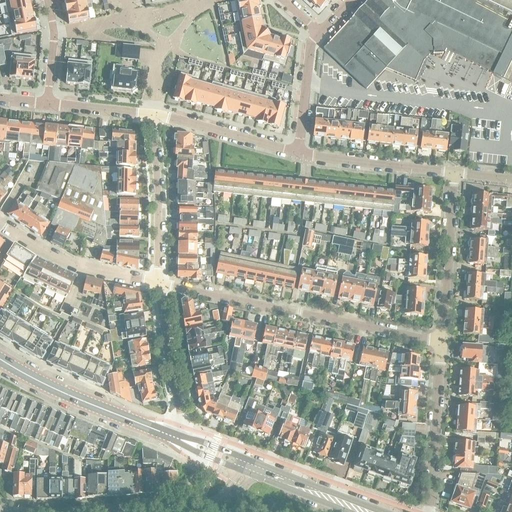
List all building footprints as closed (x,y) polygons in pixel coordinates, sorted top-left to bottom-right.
[(7,14),(31,9),(28,0),(22,0),(5,4),(7,14)] [(92,8),(90,0),(77,0),(64,3),(66,13),(92,8)] [(237,12),(260,8),(258,0),(239,0),(234,1),(237,12)] [(308,0),(315,6),(316,5),(319,9),(327,0),(326,0),(308,0)] [(385,69),(391,71),(397,74),(396,74),(415,82),(423,62),(431,53),(432,54),(434,55),(437,56),(440,55),(442,54),(444,53),(445,51),(447,51),(465,59),(493,73),(496,74),(503,77),(511,59),(511,0),(367,0),(353,16),(323,49),(366,90),(385,69)] [(66,13),(68,24),(90,20),(87,10),(92,9),(92,8),(66,13)] [(237,12),(237,13),(239,23),(260,18),(258,8),(260,8),(237,12)] [(9,24),(9,25),(35,20),(35,19),(33,19),(31,9),(7,14),(9,24)] [(241,33),(239,33),(239,34),(263,29),(263,28),(262,29),(262,28),(260,18),(239,23),(241,33)] [(37,31),(35,20),(9,25),(11,36),(37,31)] [(263,29),(239,34),(243,54),(266,32),(263,29)] [(264,55),(262,60),(263,60),(270,36),(266,32),(243,54),(243,55),(247,51),(264,55)] [(263,60),(273,63),(280,37),(279,39),(270,37),(270,36),(263,60)] [(284,66),(285,61),(287,57),(291,45),(290,45),(291,41),(280,37),(273,63),(284,66)] [(139,47),(123,46),(122,58),(137,60),(139,47)] [(12,54),(9,78),(21,79),(23,55),(12,54)] [(23,55),(21,79),(33,81),(35,56),(23,55)] [(116,59),(115,71),(115,73),(110,72),(109,80),(114,81),(113,89),(131,91),(132,93),(135,90),(134,89),(136,73),(126,72),(126,69),(122,68),(123,60),(116,59)] [(68,60),(67,65),(65,84),(77,85),(80,61),(68,60)] [(77,85),(89,87),(92,62),(80,61),(77,85)] [(173,99),(184,102),(191,76),(180,73),(173,99)] [(192,77),(191,76),(184,102),(195,105),(201,82),(191,79),(192,77)] [(196,103),(206,106),(211,85),(201,82),(202,82),(201,82),(195,105),(196,103)] [(212,85),(211,85),(206,106),(215,109),(215,111),(222,85),(221,90),(211,87),(212,85)] [(233,88),(222,85),(215,111),(226,114),(233,88)] [(227,112),(237,115),(243,91),(233,88),(226,114),(227,112)] [(254,94),(243,91),(237,115),(247,117),(254,94)] [(257,122),(264,97),(254,94),(247,117),(257,120),(257,122)] [(275,100),(264,97),(257,122),(268,125),(275,100)] [(275,100),(268,125),(278,128),(284,107),(274,104),(275,100)] [(316,109),(315,114),(322,115),(322,121),(315,120),(313,136),(314,136),(314,137),(321,138),(321,137),(325,137),(329,110),(316,109)] [(339,123),(332,122),(334,111),(329,110),(325,137),(331,138),(331,139),(337,140),(339,123)] [(339,123),(337,140),(345,141),(345,140),(350,140),(353,111),(347,110),(345,124),(339,123)] [(353,111),(350,140),(355,141),(355,142),(361,142),(362,142),(364,126),(356,125),(357,118),(367,119),(368,112),(353,111)] [(375,143),(379,144),(382,116),(376,115),(375,127),(369,126),(367,142),(369,142),(368,143),(375,144),(375,143)] [(388,117),(382,116),(379,144),(384,144),(384,145),(390,146),(390,145),(391,145),(393,129),(386,128),(388,117)] [(393,129),(391,145),(392,145),(392,146),(398,147),(399,146),(403,146),(406,119),(400,118),(401,116),(394,116),(394,121),(400,121),(399,130),(393,129)] [(466,123),(457,118),(456,122),(466,127),(466,123)] [(418,120),(406,119),(403,146),(408,147),(408,148),(414,148),(416,148),(417,132),(411,131),(411,124),(418,125),(418,120)] [(422,132),(420,148),(422,148),(421,149),(428,150),(428,149),(433,150),(436,120),(431,119),(430,129),(429,129),(428,133),(422,132)] [(436,120),(433,150),(438,150),(438,151),(444,152),(445,151),(446,151),(448,135),(441,134),(441,130),(440,130),(441,120),(436,120)] [(19,123),(7,121),(3,158),(7,158),(9,144),(10,144),(10,142),(17,143),(19,123)] [(22,160),(28,161),(32,124),(19,123),(17,143),(24,144),(22,160)] [(36,145),(42,146),(45,125),(32,124),(28,161),(35,161),(36,155),(35,154),(36,145)] [(49,147),(47,163),(53,163),(57,127),(45,125),(42,146),(49,147)] [(452,152),(465,153),(468,129),(458,128),(458,127),(451,126),(449,146),(453,147),(452,152)] [(67,128),(57,127),(53,163),(59,164),(61,148),(67,148),(67,147),(69,127),(67,128)] [(76,148),(74,166),(75,166),(78,166),(83,128),(69,127),(67,147),(76,148)] [(95,129),(83,128),(78,166),(83,167),(85,151),(86,151),(86,149),(97,151),(97,153),(98,153),(98,142),(93,142),(94,137),(95,129)] [(117,142),(133,142),(133,134),(131,133),(130,132),(127,132),(126,133),(119,132),(118,131),(115,131),(114,131),(107,131),(107,142),(117,142)] [(175,147),(191,148),(192,135),(181,134),(181,132),(175,131),(175,134),(174,134),(173,143),(176,143),(175,147)] [(98,142),(98,153),(134,153),(135,142),(133,142),(117,142),(116,148),(103,148),(103,142),(98,142)] [(177,160),(192,161),(196,162),(197,156),(193,156),(193,148),(191,148),(175,147),(175,156),(177,156),(177,160)] [(97,153),(98,158),(116,159),(116,166),(135,167),(135,153),(134,153),(98,153),(97,153)] [(192,166),(192,161),(177,160),(176,169),(178,169),(178,171),(193,172),(209,173),(209,168),(192,166)] [(75,166),(74,166),(59,164),(53,163),(47,163),(46,163),(34,190),(41,193),(51,197),(61,201),(75,166)] [(61,201),(59,204),(50,227),(57,229),(50,243),(62,249),(66,240),(68,241),(72,232),(73,233),(73,232),(92,240),(91,243),(103,247),(105,247),(106,239),(105,231),(105,226),(104,222),(103,212),(102,197),(101,191),(99,174),(99,168),(83,167),(78,166),(75,166),(61,201)] [(0,185),(8,176),(14,170),(10,167),(0,177),(0,185)] [(117,174),(117,183),(136,183),(136,175),(136,171),(117,170),(117,168),(99,168),(99,174),(106,174),(117,174)] [(210,184),(213,184),(212,174),(209,174),(209,173),(193,172),(178,171),(177,182),(178,182),(193,183),(193,178),(210,179),(210,184)] [(213,192),(222,193),(225,172),(215,171),(215,174),(212,174),(213,184),(213,192)] [(232,194),(235,174),(225,172),(222,193),(232,194)] [(232,194),(242,195),(244,175),(235,174),(232,194)] [(242,195),(252,196),(254,176),(244,175),(242,195)] [(12,180),(8,176),(0,185),(0,201),(7,194),(3,190),(12,180)] [(264,177),(254,176),(252,196),(262,197),(264,177)] [(262,197),(271,199),(274,178),(264,177),(262,197)] [(271,199),(281,200),(283,179),(274,178),(271,199)] [(281,200),(291,201),(293,180),(283,179),(281,200)] [(303,181),(293,180),(291,201),(301,202),(303,181)] [(178,182),(178,193),(207,195),(211,195),(211,192),(213,192),(213,184),(210,184),(205,184),(205,185),(205,187),(207,187),(207,190),(195,189),(195,183),(193,183),(178,182)] [(304,202),(314,203),(316,183),(306,182),(304,202)] [(136,183),(117,183),(117,192),(110,192),(110,191),(101,191),(102,197),(107,198),(120,198),(120,196),(135,196),(135,192),(136,192),(136,183)] [(326,184),(316,183),(314,203),(323,204),(326,184)] [(323,204),(333,206),(336,185),(326,184),(323,204)] [(333,206),(343,207),(345,186),(336,185),(333,206)] [(413,193),(412,200),(430,201),(430,200),(432,199),(432,196),(431,195),(431,189),(414,188),(414,185),(407,185),(407,188),(395,187),(394,192),(393,199),(399,199),(400,193),(407,193),(413,193)] [(343,207),(353,208),(355,187),(345,186),(343,207)] [(353,208),(363,209),(365,188),(355,187),(353,208)] [(363,209),(372,210),(375,189),(365,188),(363,209)] [(372,210),(382,211),(385,190),(375,189),(372,210)] [(392,212),(393,199),(394,192),(385,190),(382,211),(392,212)] [(195,205),(195,199),(206,199),(207,195),(178,193),(178,205),(195,205)] [(472,205),(472,206),(490,207),(491,200),(497,201),(506,201),(505,208),(511,208),(511,196),(497,195),(497,194),(491,194),(491,195),(473,194),(473,199),(472,200),(471,204),(472,205)] [(18,222),(27,209),(33,200),(27,196),(22,205),(16,202),(7,215),(9,216),(9,217),(12,219),(14,219),(18,222)] [(138,200),(120,200),(117,200),(116,206),(120,206),(120,212),(138,213),(138,200)] [(406,206),(399,205),(394,205),(393,210),(429,213),(430,208),(431,207),(431,203),(430,202),(430,201),(412,200),(412,207),(406,206)] [(25,226),(29,229),(44,207),(38,203),(32,212),(27,209),(18,222),(20,223),(20,224),(23,226),(25,226)] [(490,214),(490,207),(472,206),(472,207),(471,208),(471,212),(472,213),(471,218),(501,220),(501,215),(490,214)] [(49,210),(44,207),(29,229),(34,232),(35,234),(38,236),(39,236),(41,236),(49,223),(43,219),(49,210)] [(179,216),(179,220),(185,220),(185,218),(191,218),(191,219),(199,220),(205,220),(212,220),(211,208),(205,208),(205,215),(197,214),(197,208),(178,207),(178,216),(179,216)] [(138,213),(120,212),(119,220),(108,220),(108,222),(104,222),(105,226),(119,227),(119,225),(138,225),(138,213)] [(178,222),(178,231),(196,231),(196,225),(212,225),(212,220),(205,220),(199,220),(191,219),(191,218),(185,218),(185,220),(179,220),(179,222),(178,222)] [(501,225),(501,220),(471,218),(471,223),(470,224),(470,227),(471,228),(471,230),(489,231),(489,224),(501,225)] [(391,227),(391,232),(428,235),(428,230),(429,229),(430,225),(428,224),(429,223),(406,221),(406,228),(391,227)] [(111,240),(111,233),(119,233),(119,237),(138,237),(138,227),(119,227),(105,226),(105,231),(106,239),(111,240)] [(330,227),(329,233),(339,235),(341,229),(341,227),(335,226),(334,228),(330,227)] [(179,239),(178,243),(196,243),(196,231),(178,231),(178,239),(179,239)] [(311,235),(321,237),(321,235),(305,232),(303,246),(309,247),(311,235)] [(400,237),(410,238),(409,245),(427,247),(427,245),(428,244),(429,241),(427,239),(428,235),(391,232),(390,232),(390,237),(400,237)] [(338,253),(350,256),(353,242),(341,239),(338,253)] [(469,247),(469,252),(487,253),(497,254),(497,248),(487,247),(487,241),(470,240),(470,241),(469,242),(468,245),(469,247)] [(116,247),(105,247),(103,247),(102,251),(109,251),(109,253),(138,254),(138,242),(116,242),(116,247)] [(196,243),(178,243),(178,255),(196,256),(196,243)] [(209,249),(209,258),(214,258),(214,244),(204,244),(204,249),(209,249)] [(24,274),(34,258),(34,257),(14,245),(4,261),(24,274)] [(389,249),(388,249),(373,246),(372,252),(381,254),(380,260),(386,261),(389,249)] [(283,266),(278,265),(274,285),(283,287),(288,267),(291,251),(283,250),(283,266)] [(137,270),(138,254),(109,253),(109,251),(102,251),(101,255),(99,261),(116,265),(137,270)] [(504,259),(505,254),(502,254),(497,254),(487,253),(469,252),(469,257),(467,258),(467,261),(468,262),(468,264),(486,265),(486,258),(500,259),(504,259)] [(225,275),(230,255),(220,253),(216,273),(225,275)] [(235,277),(239,257),(230,255),(225,275),(235,277)] [(390,266),(398,266),(425,268),(426,263),(427,263),(427,258),(426,258),(426,256),(409,255),(409,262),(404,262),(404,261),(387,259),(386,265),(390,266)] [(178,269),(178,270),(191,270),(191,271),(212,271),(212,266),(209,266),(200,266),(200,258),(178,257),(178,266),(177,266),(177,267),(178,267),(178,269),(177,269),(178,269)] [(249,259),(239,257),(235,277),(245,279),(249,259)] [(35,285),(46,263),(45,263),(44,264),(41,262),(41,261),(35,258),(22,278),(35,285)] [(249,259),(245,279),(254,281),(259,261),(249,259)] [(268,263),(259,261),(254,281),(264,283),(268,263)] [(45,289),(55,268),(50,265),(49,266),(46,265),(46,264),(46,263),(35,285),(45,289)] [(268,263),(264,283),(274,285),(278,265),(268,263)] [(315,265),(314,273),(309,292),(321,295),(326,267),(315,265)] [(425,268),(398,266),(397,272),(403,273),(403,270),(408,271),(408,279),(424,280),(425,278),(426,278),(426,273),(425,273),(425,268)] [(297,269),(288,267),(283,287),(293,289),(296,274),(297,269)] [(326,267),(321,295),(332,297),(337,275),(336,269),(326,267)] [(45,289),(55,294),(65,272),(64,272),(64,273),(60,271),(61,270),(55,268),(45,289)] [(212,277),(212,271),(191,271),(191,270),(178,270),(177,278),(179,278),(187,278),(187,279),(191,280),(200,281),(201,282),(204,283),(204,277),(212,277)] [(298,290),(309,292),(314,273),(302,270),(298,290)] [(66,273),(65,272),(55,294),(65,299),(75,277),(69,274),(69,275),(65,274),(66,273)] [(343,274),(342,279),(338,298),(350,301),(354,281),(355,276),(351,275),(350,273),(347,272),(345,273),(343,274)] [(467,281),(466,287),(502,289),(503,285),(486,283),(486,282),(483,282),(483,275),(467,274),(467,275),(466,275),(466,281),(467,281)] [(367,276),(365,284),(361,303),(372,305),(376,286),(378,286),(380,280),(378,278),(367,276)] [(105,303),(102,283),(102,282),(86,278),(82,294),(86,295),(87,291),(99,294),(98,301),(105,303)] [(365,284),(354,281),(350,301),(361,303),(365,284)] [(0,310),(13,291),(1,284),(0,282),(0,310)] [(106,304),(113,303),(113,295),(122,297),(122,302),(140,300),(139,292),(137,290),(114,286),(102,283),(105,303),(106,304)] [(502,294),(502,289),(466,287),(466,292),(465,292),(464,298),(466,298),(466,300),(482,301),(482,293),(486,294),(486,293),(502,294)] [(395,294),(388,292),(388,290),(381,289),(377,308),(380,309),(381,310),(384,311),(386,310),(388,311),(390,304),(395,305),(395,301),(395,296),(395,294)] [(407,289),(406,302),(423,303),(423,297),(424,296),(425,293),(424,292),(424,290),(407,289)] [(16,300),(24,304),(26,301),(18,296),(16,300)] [(91,305),(106,311),(105,303),(98,301),(93,299),(91,305)] [(182,306),(183,315),(199,312),(198,302),(182,299),(181,300),(180,300),(181,301),(180,302),(180,306),(182,306)] [(106,304),(107,313),(107,317),(114,316),(113,309),(123,308),(124,313),(142,311),(140,300),(122,302),(113,303),(106,304)] [(34,306),(26,301),(24,304),(31,309),(34,306)] [(423,304),(423,303),(406,302),(405,314),(422,316),(423,310),(424,309),(424,305),(423,304)] [(0,337),(3,339),(16,316),(4,308),(0,314),(0,337)] [(226,330),(230,331),(232,321),(232,319),(230,319),(232,309),(224,308),(221,321),(227,323),(226,328),(227,328),(226,330)] [(496,319),(482,318),(483,311),(465,310),(465,311),(464,311),(463,317),(464,317),(464,322),(493,324),(507,325),(508,321),(496,320),(496,319)] [(184,328),(201,324),(202,324),(199,312),(183,315),(182,315),(184,328)] [(124,320),(125,328),(144,325),(142,314),(124,316),(124,315),(114,316),(107,317),(108,322),(124,320)] [(28,323),(16,316),(3,339),(10,343),(11,341),(12,342),(13,341),(16,343),(28,323)] [(229,337),(236,339),(229,371),(235,373),(245,323),(239,322),(239,321),(234,320),(233,321),(232,321),(230,331),(229,337)] [(492,330),(493,324),(464,322),(464,327),(462,327),(462,333),(463,333),(463,334),(478,336),(477,343),(480,343),(491,343),(492,339),(486,335),(481,335),(481,330),(492,330)] [(41,331),(28,323),(16,343),(20,346),(21,347),(19,349),(27,353),(41,331)] [(249,324),(245,323),(235,373),(240,374),(247,342),(253,343),(257,326),(255,325),(255,324),(250,323),(249,324)] [(202,331),(201,324),(184,328),(186,336),(185,336),(186,340),(213,334),(219,333),(221,333),(220,327),(208,329),(208,330),(202,331)] [(145,336),(144,325),(125,328),(126,333),(120,334),(120,336),(117,337),(117,333),(110,334),(111,342),(122,341),(122,339),(145,336)] [(264,381),(265,376),(267,369),(269,363),(270,356),(276,330),(272,329),(272,328),(267,327),(267,328),(265,327),(261,344),(267,345),(263,362),(264,362),(262,368),(254,365),(251,377),(264,381)] [(275,357),(276,353),(281,354),(286,332),(285,331),(285,330),(279,329),(279,330),(276,330),(270,356),(275,357)] [(53,338),(41,331),(27,353),(34,358),(35,356),(36,356),(37,356),(41,358),(44,353),(47,348),(53,338)] [(287,332),(286,332),(281,354),(287,355),(285,364),(290,365),(291,361),(292,358),(297,334),(293,333),(293,332),(288,331),(287,332)] [(186,343),(188,352),(211,347),(210,340),(214,339),(213,334),(186,340),(187,343),(186,343)] [(302,360),(304,353),(307,336),(306,336),(306,335),(300,334),(300,335),(297,334),(292,358),(302,360)] [(317,366),(323,339),(319,339),(319,338),(314,336),(313,337),(312,337),(308,354),(314,355),(312,365),(317,366)] [(326,340),(323,339),(317,366),(322,367),(324,357),(330,358),(333,341),(332,341),(332,340),(326,339),(326,340)] [(127,343),(129,355),(148,352),(146,344),(145,344),(144,340),(127,343)] [(51,356),(48,362),(53,364),(52,365),(53,365),(52,367),(60,371),(71,347),(58,341),(53,351),(50,356),(51,356)] [(328,363),(334,365),(332,374),(337,375),(343,344),(340,343),(340,342),(334,341),(334,342),(333,341),(330,358),(328,363)] [(347,344),(343,344),(337,375),(338,370),(343,371),(345,361),(351,362),(354,346),(353,346),(353,345),(347,343),(347,344)] [(461,358),(467,359),(467,363),(486,364),(487,356),(487,355),(488,354),(489,352),(488,350),(487,349),(487,347),(479,347),(462,346),(461,358)] [(71,347),(60,371),(68,374),(69,372),(70,373),(70,372),(74,374),(84,352),(82,357),(78,355),(78,354),(79,350),(71,347)] [(188,354),(191,366),(223,359),(221,347),(216,348),(218,354),(211,355),(211,356),(207,357),(206,350),(188,354)] [(364,380),(358,407),(358,408),(363,409),(364,404),(369,381),(375,350),(370,349),(370,348),(364,347),(364,348),(363,348),(359,366),(366,368),(363,380),(364,380)] [(381,351),(375,350),(369,381),(375,382),(377,370),(384,372),(388,353),(386,352),(387,351),(381,350),(381,351)] [(97,358),(84,352),(74,374),(78,375),(78,376),(79,377),(78,379),(86,382),(97,358)] [(148,352),(129,355),(132,368),(149,365),(148,361),(149,361),(148,352)] [(392,354),(389,366),(418,369),(418,364),(420,364),(420,358),(419,358),(419,356),(401,355),(396,355),(396,354),(392,354)] [(97,358),(86,382),(94,386),(95,384),(96,384),(96,383),(101,385),(103,380),(104,380),(106,374),(110,364),(97,358)] [(224,364),(223,359),(191,366),(193,378),(211,375),(210,370),(212,367),(224,364)] [(502,386),(504,365),(497,365),(495,386),(502,386)] [(394,386),(400,386),(411,387),(411,381),(417,381),(417,380),(418,380),(419,374),(418,374),(418,369),(389,366),(388,372),(395,373),(394,386)] [(137,386),(152,383),(151,379),(151,378),(152,376),(151,372),(150,371),(149,370),(132,374),(135,387),(137,386)] [(481,378),(477,377),(478,371),(460,370),(460,371),(459,371),(459,377),(460,377),(460,383),(494,386),(494,385),(492,385),(492,384),(493,378),(481,377),(481,378)] [(222,372),(211,375),(193,378),(195,388),(213,384),(212,379),(225,376),(228,371),(222,372)] [(117,374),(107,377),(109,393),(120,398),(119,390),(118,384),(117,374)] [(276,379),(265,376),(264,381),(275,384),(276,379)] [(287,379),(286,383),(286,384),(295,386),(297,378),(288,376),(287,379)] [(313,383),(304,381),(302,389),(311,391),(313,383)] [(118,384),(119,390),(128,388),(127,382),(118,384)] [(140,407),(142,403),(156,400),(156,399),(157,398),(156,394),(154,393),(154,392),(152,383),(137,386),(139,393),(140,393),(142,402),(133,398),(131,399),(131,403),(140,407)] [(488,392),(488,390),(493,391),(494,386),(460,383),(459,389),(458,389),(457,395),(459,395),(459,397),(476,398),(476,391),(488,392)] [(213,384),(195,388),(198,399),(213,396),(215,395),(216,395),(218,390),(214,391),(213,384)] [(212,415),(223,420),(230,399),(224,397),(229,386),(224,384),(222,389),(219,396),(217,401),(212,415)] [(382,403),(415,405),(416,400),(417,400),(417,394),(416,394),(416,393),(410,392),(411,387),(400,386),(399,398),(383,397),(382,403)] [(131,403),(131,399),(128,388),(119,390),(120,398),(131,403)] [(321,397),(328,399),(332,400),(333,394),(333,392),(323,389),(321,397)] [(0,420),(5,411),(10,413),(17,396),(8,392),(0,409),(0,408),(0,420)] [(348,398),(333,394),(332,400),(334,401),(346,404),(348,398)] [(27,400),(17,396),(10,413),(15,416),(9,428),(18,432),(19,430),(15,428),(19,418),(20,418),(27,400)] [(205,413),(212,415),(217,401),(214,400),(213,396),(198,399),(199,406),(201,407),(200,409),(202,411),(204,411),(205,413)] [(239,403),(230,399),(223,420),(233,424),(238,413),(239,413),(245,399),(241,398),(239,403)] [(255,430),(256,431),(264,407),(257,405),(258,402),(248,398),(242,414),(247,415),(243,426),(248,428),(248,431),(252,432),(254,431),(255,430)] [(25,435),(26,433),(37,405),(27,400),(20,418),(25,420),(19,433),(25,435)] [(272,410),(264,407),(256,431),(257,431),(256,432),(257,434),(261,435),(263,434),(268,436),(273,422),(275,423),(277,416),(280,418),(282,413),(285,405),(286,402),(282,400),(280,406),(281,407),(279,410),(273,408),(272,410)] [(415,410),(415,405),(382,403),(380,409),(395,411),(395,409),(398,410),(397,416),(414,418),(415,416),(416,416),(416,410),(415,410)] [(457,416),(457,419),(475,420),(476,418),(478,418),(478,412),(479,411),(479,409),(489,410),(489,404),(479,403),(479,405),(469,404),(469,407),(458,406),(458,410),(456,410),(456,416),(457,416)] [(34,424),(40,427),(47,409),(37,405),(26,433),(30,434),(34,424)] [(287,416),(285,420),(278,439),(282,440),(282,441),(283,444),(288,446),(290,444),(300,419),(293,416),(293,417),(288,415),(291,408),(285,405),(282,413),(287,416)] [(353,427),(362,430),(368,411),(356,408),(355,413),(357,414),(353,427)] [(57,413),(47,409),(40,427),(35,439),(39,441),(44,429),(49,431),(57,413)] [(308,422),(300,419),(290,444),(291,444),(291,447),(296,449),(299,447),(303,448),(312,427),(317,429),(323,413),(319,412),(317,417),(315,416),(312,424),(308,423),(308,422)] [(326,457),(332,443),(333,440),(335,435),(327,432),(333,415),(323,412),(323,413),(317,429),(321,430),(317,440),(318,440),(313,451),(319,454),(318,455),(319,458),(323,459),(325,458),(325,456),(326,457)] [(52,437),(57,439),(66,416),(57,413),(49,431),(46,438),(43,437),(41,441),(44,443),(48,444),(52,437)] [(66,416),(57,439),(54,447),(57,448),(62,436),(68,439),(69,437),(75,420),(66,416)] [(392,428),(394,422),(384,419),(383,425),(392,428)] [(474,433),(475,420),(457,419),(457,422),(456,422),(455,428),(456,428),(456,432),(474,433)] [(69,437),(77,440),(83,423),(75,420),(69,437)] [(394,422),(392,428),(383,425),(381,428),(385,430),(384,432),(387,433),(390,431),(394,433),(398,422),(395,421),(394,422)] [(92,427),(83,423),(77,440),(85,444),(92,427)] [(364,423),(362,429),(370,432),(372,426),(364,423)] [(98,442),(103,444),(108,433),(92,427),(85,444),(93,447),(94,444),(96,445),(98,442)] [(357,442),(364,444),(368,432),(362,429),(357,442)] [(401,437),(398,445),(402,446),(397,461),(398,461),(391,481),(399,484),(398,486),(408,489),(411,484),(412,477),(411,477),(412,472),(410,472),(415,460),(413,460),(415,431),(402,430),(401,437)] [(352,437),(337,432),(327,459),(335,462),(334,463),(342,466),(352,437)] [(117,437),(108,433),(103,444),(101,450),(105,451),(102,459),(107,459),(110,453),(117,437)] [(11,436),(8,445),(2,465),(1,469),(4,469),(3,471),(12,474),(19,448),(13,446),(16,437),(11,436)] [(131,458),(136,445),(117,437),(110,453),(123,459),(131,458)] [(484,444),(484,439),(477,438),(477,443),(455,442),(455,446),(454,446),(453,453),(455,453),(454,455),(473,456),(473,448),(477,448),(477,444),(484,444)] [(27,439),(23,450),(36,456),(37,444),(27,439)] [(390,481),(391,481),(398,461),(397,461),(402,446),(398,445),(394,443),(389,458),(386,457),(379,477),(383,478),(382,480),(389,483),(390,481)] [(42,446),(37,444),(36,456),(48,457),(48,463),(49,463),(49,449),(42,446)] [(367,471),(373,453),(361,448),(353,470),(360,472),(362,469),(367,471)] [(156,453),(142,450),(141,450),(142,465),(149,465),(149,460),(156,461),(156,464),(169,469),(173,460),(156,453)] [(379,477),(386,457),(373,453),(367,471),(367,472),(368,473),(367,475),(374,477),(375,475),(379,477)] [(454,468),(460,468),(472,469),(472,464),(473,456),(454,455),(454,456),(453,456),(452,464),(454,464),(454,468)] [(120,496),(119,472),(119,468),(119,464),(119,459),(114,457),(114,468),(108,469),(107,475),(107,497),(120,496)] [(29,475),(13,475),(13,497),(23,497),(23,496),(31,496),(31,489),(34,490),(35,460),(29,459),(29,475)] [(73,499),(85,498),(85,479),(81,479),(81,463),(74,460),(73,480),(73,499)] [(87,479),(85,479),(85,498),(96,498),(96,461),(86,461),(86,465),(91,464),(91,475),(87,475),(87,479)] [(101,461),(96,461),(96,498),(107,497),(107,475),(101,475),(100,464),(101,461)] [(478,467),(472,464),(472,469),(460,468),(459,473),(485,474),(492,475),(497,475),(497,468),(478,467)] [(144,494),(159,493),(157,474),(157,470),(156,465),(152,465),(152,470),(143,471),(143,474),(144,494)] [(48,468),(49,474),(49,500),(61,500),(61,478),(55,478),(55,474),(55,467),(48,468)] [(36,500),(49,500),(49,474),(43,474),(42,470),(36,470),(36,474),(36,479),(36,500)] [(132,495),(131,475),(131,471),(119,472),(120,496),(132,495)] [(62,472),(61,478),(61,500),(73,499),(73,480),(68,480),(68,472),(62,472)] [(169,473),(157,474),(159,493),(176,492),(178,490),(176,473),(169,473)] [(482,484),(485,474),(459,473),(453,491),(455,492),(451,503),(471,510),(472,507),(474,508),(480,493),(479,493),(482,484)] [(143,474),(131,475),(132,495),(144,494),(143,474)] [(490,482),(492,475),(485,474),(482,484),(485,485),(491,487),(492,483),(490,482)] [(478,506),(484,508),(488,496),(482,494),(478,506)] [(511,511),(511,505),(509,504),(500,501),(498,506),(502,508),(500,511),(511,511)]
